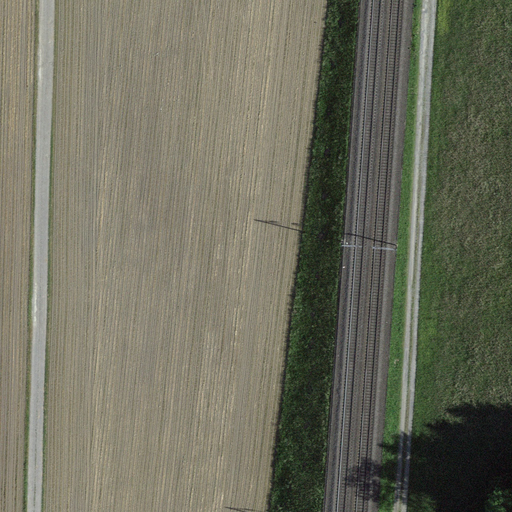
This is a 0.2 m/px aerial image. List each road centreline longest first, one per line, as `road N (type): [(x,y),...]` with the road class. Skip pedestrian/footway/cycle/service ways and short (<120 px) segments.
road 1 (track): [(438,0),(403,511)]
road 2 (track): [(33,511),(46,0)]
